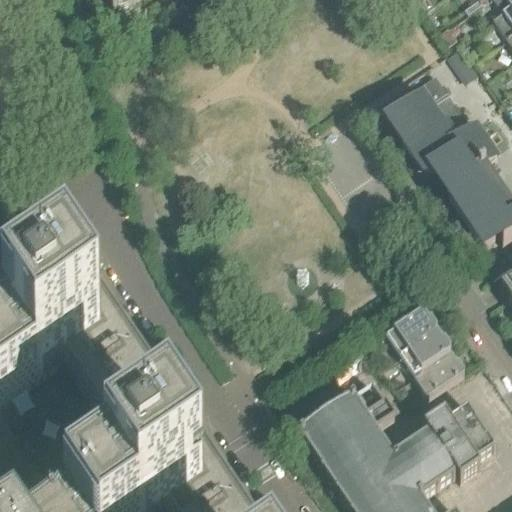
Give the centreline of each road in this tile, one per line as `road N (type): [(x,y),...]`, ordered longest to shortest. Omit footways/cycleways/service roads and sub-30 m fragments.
road 1 (residential): [(86,173),(111,249),(281,511)]
road 2 (residential): [(86,173),(34,0)]
road 3 (residential): [(511,375),(418,238)]
